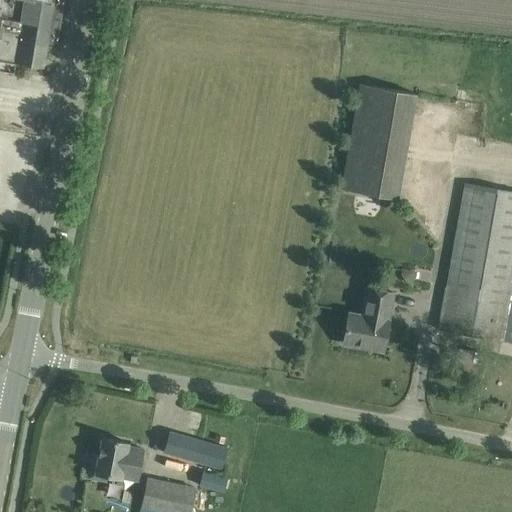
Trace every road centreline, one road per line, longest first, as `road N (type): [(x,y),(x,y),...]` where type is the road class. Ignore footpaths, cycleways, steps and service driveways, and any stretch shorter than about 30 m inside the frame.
road 1 (unclassified): [(511,445),(20,354)]
road 2 (unclassified): [(20,354),(93,0)]
